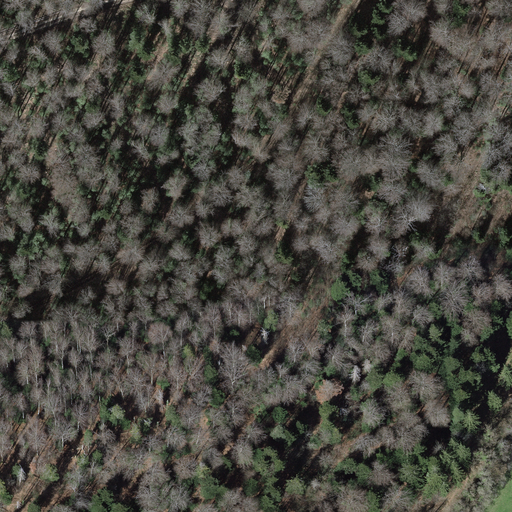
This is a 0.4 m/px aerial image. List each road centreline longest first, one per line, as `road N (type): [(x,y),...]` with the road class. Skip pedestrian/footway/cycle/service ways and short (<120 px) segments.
road 1 (track): [(213,200),(0,321)]
road 2 (track): [(479,391),(338,450),(246,449)]
road 3 (track): [(444,511),(485,415),(479,391),(504,358)]
